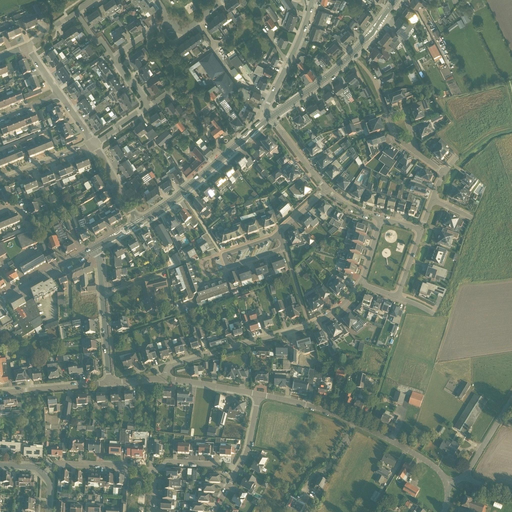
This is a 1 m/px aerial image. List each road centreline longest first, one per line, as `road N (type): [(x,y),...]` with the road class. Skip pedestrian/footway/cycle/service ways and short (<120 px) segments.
road 1 (residential): [(168,380),(196,359),(342,308),(361,282)]
road 2 (unclassified): [(446,484),(426,460),(372,431),(259,394)]
road 3 (secondary): [(268,121),(339,67),(397,0)]
road 4 (secondary): [(137,223),(268,121)]
road 5 (residential): [(110,383),(98,248)]
road 6 (residential): [(268,121),(268,102),(313,0)]
